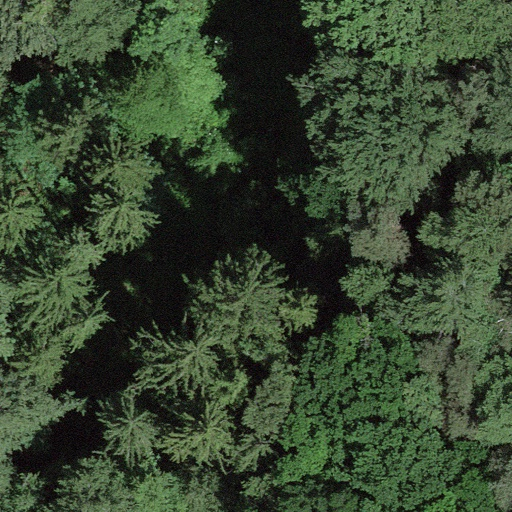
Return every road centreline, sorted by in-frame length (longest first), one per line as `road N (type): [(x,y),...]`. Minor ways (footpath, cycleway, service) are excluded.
road 1 (track): [(100,511),(0,386)]
road 2 (track): [(0,111),(94,0)]
